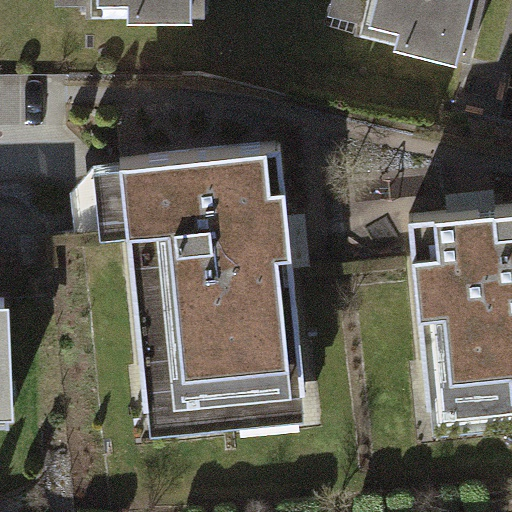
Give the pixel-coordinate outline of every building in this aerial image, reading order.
[(72,0),(72,13),(218,11),(218,0),(72,0)] [(490,0),(345,0),(342,12),(478,51),(490,0)] [(296,128),(103,145),(110,227),(138,224),(155,427),(321,412),(296,128)] [(511,200),(409,212),(431,406),(511,397),(511,200)] [(0,409),(36,409),(32,290),(0,291),(0,409)]
